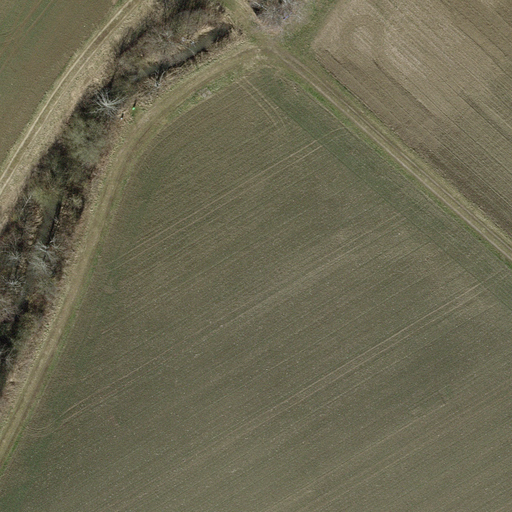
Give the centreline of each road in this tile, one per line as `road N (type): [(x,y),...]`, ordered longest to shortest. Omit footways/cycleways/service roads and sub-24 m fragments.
road 1 (track): [(313,0),(270,39),(133,131),(56,335),(0,448)]
road 2 (track): [(222,0),(511,251)]
road 3 (track): [(0,200),(87,53),(136,0)]
